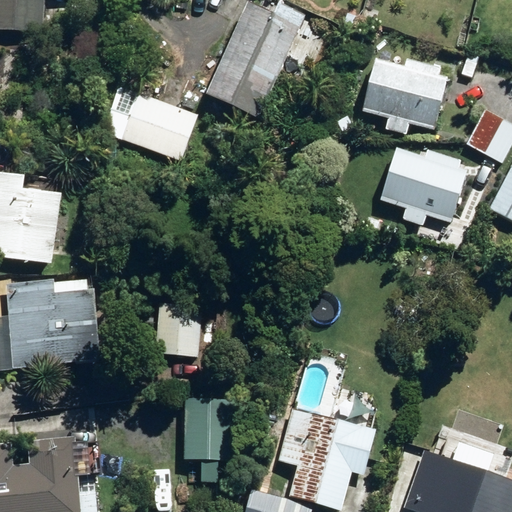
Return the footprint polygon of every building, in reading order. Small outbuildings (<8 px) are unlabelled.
[(0,0),(0,30),(50,34),(52,0),(0,0)] [(61,0),(61,8),(77,9),(77,0),(61,0)] [(248,0),(208,92),(262,116),(308,11),(282,0),(280,0),(274,12),(248,0)] [(511,0),(489,0),(483,25),(511,32),(511,0)] [(362,20),(385,26),(390,11),(365,4),(362,20)] [(345,25),(358,29),(362,15),(349,11),(345,25)] [(462,75),(472,78),(477,59),(467,57),(462,75)] [(386,130),(408,135),(410,125),(435,130),(449,77),(441,76),(443,68),(407,59),(405,67),(375,59),(362,113),(388,119),(386,130)] [(106,137),(186,165),(202,120),(124,90),(106,137)] [(469,144),(504,162),(511,146),(511,121),(487,108),(469,144)] [(403,217),(423,223),(426,213),(451,221),(468,169),(459,166),(461,158),(427,148),(425,155),(395,147),(379,199),(405,208),(403,217)] [(511,169),(491,210),(511,220),(511,169)] [(0,262),(57,271),(68,200),(29,194),(31,182),(0,177),(0,262)] [(65,288),(65,285),(12,289),(18,374),(110,368),(105,296),(99,297),(98,285),(65,288)] [(157,356),(201,360),(205,308),(161,305),(157,356)] [(292,496),(344,510),(355,471),(366,474),(379,429),(323,414),(332,379),(306,372),(281,460),(300,465),(292,496)] [(187,401),(186,461),(205,461),(204,483),(219,484),(220,461),(235,462),(236,401),(187,401)] [(79,438),(30,442),(31,465),(16,466),(14,443),(0,443),(0,511),(98,511),(96,478),(82,479),(79,438)] [(407,508),(418,511),(511,511),(511,479),(426,450),(420,468),(412,464),(404,487),(413,490),(407,508)] [(271,511),(289,511),(292,504),(281,501),(286,482),(261,474),(255,494),(274,501),(271,511)] [(167,495),(167,511),(190,511),(190,495),(167,495)]
